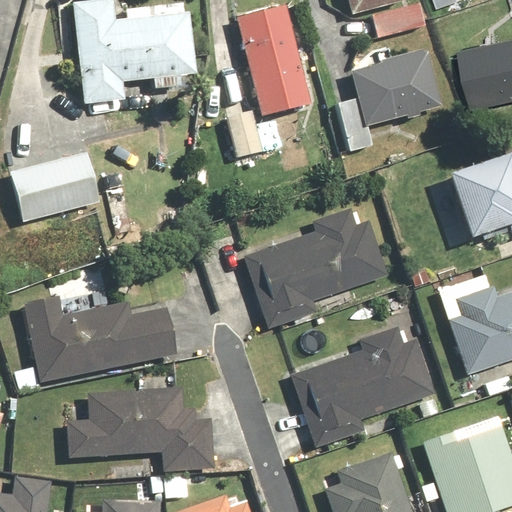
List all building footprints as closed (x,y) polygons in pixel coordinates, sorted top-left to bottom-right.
[(106,0),(90,0),(64,3),(76,106),(118,101),(116,84),(189,75),(181,12),(109,21),(106,0)] [(395,0),(340,0),(344,15),(396,3),(395,0)] [(461,0),(432,0),(436,10),(462,1),(461,0)] [(427,25),(421,2),(372,15),(378,38),(427,25)] [(286,5),(236,18),(261,115),(311,103),(286,5)] [(511,37),(460,48),(473,109),(511,100),(511,37)] [(429,48),(353,67),(368,124),(443,105),(429,48)] [(359,99),(338,104),(349,149),(370,144),(359,99)] [(253,110),(227,117),(238,158),(264,151),(253,110)] [(100,203),(87,152),(11,172),(25,223),(100,203)] [(500,155),(438,176),(460,240),(502,226),(506,238),(511,236),(511,189),(511,190),(500,155)] [(383,279),(362,218),(347,224),(344,213),(308,225),(311,235),(235,260),(259,331),(313,313),(310,303),(383,279)] [(478,278),(431,293),(459,378),(511,360),(511,288),(484,297),(478,278)] [(10,374),(13,394),(39,390),(38,384),(173,360),(164,309),(124,316),(122,300),(55,311),(53,298),(15,305),(27,371),(10,374)] [(429,393),(410,337),(398,341),(394,329),(351,343),(355,356),(296,376),(309,416),(301,418),(312,450),(360,433),(355,418),(429,393)] [(158,475),(207,473),(205,421),(178,422),(177,391),(81,395),(82,425),(61,425),(62,459),(157,456),(158,475)] [(453,435),(416,447),(436,511),(497,511),(511,507),(511,490),(494,432),(456,444),(453,435)] [(402,511),(384,456),(329,473),(334,489),(318,494),(323,511),(402,511)] [(38,511),(40,485),(7,482),(6,497),(0,496),(0,511),(38,511)] [(242,511),(236,492),(179,511),(242,511)] [(153,511),(154,504),(96,501),(95,511),(153,511)]
